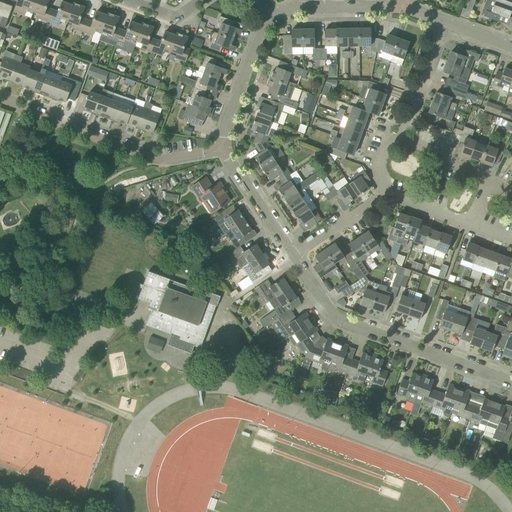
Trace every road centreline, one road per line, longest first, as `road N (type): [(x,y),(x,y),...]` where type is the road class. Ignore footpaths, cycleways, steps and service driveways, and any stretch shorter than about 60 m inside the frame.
road 1 (unclassified): [(292,254),(337,320),(511,382)]
road 2 (residential): [(221,149),(161,159),(0,98)]
road 3 (unclassified): [(273,17),(261,29),(221,149)]
road 4 (residential): [(119,317),(92,328),(57,359),(0,338)]
road 5 (unclassified): [(402,7),(291,8),(273,17)]
road 6 (unclassified): [(221,149),(292,254)]
road 7 (residential): [(404,138),(444,23)]
